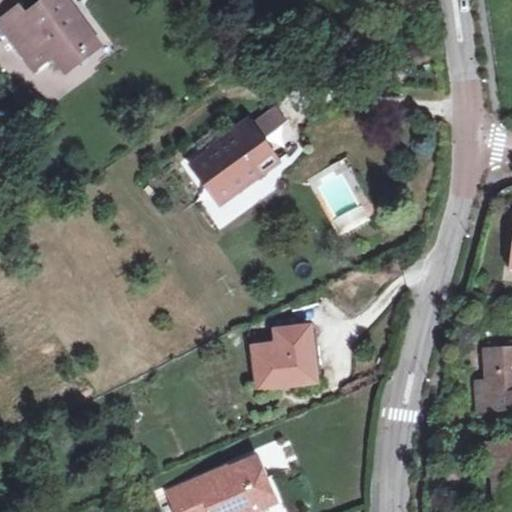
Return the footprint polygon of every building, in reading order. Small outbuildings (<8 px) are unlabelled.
[(3,27),(31,62),(49,46),(61,57),(70,69),(104,44),(66,0),(53,0),(30,18),(22,11),(3,27)] [(49,46),(31,62),(40,73),(61,57),(49,46)] [(210,155),(229,179),(238,170),(249,185),(295,150),(267,113),(210,155)] [(239,192),(249,185),(238,170),(229,179),(239,192)] [(318,376),(311,319),(275,323),(276,335),(255,339),(260,381),(318,376)] [(511,345),(487,347),(489,378),(479,379),(480,408),(511,406),(511,345)] [(511,438),(482,441),(483,471),(491,470),(494,501),(511,499),(511,438)] [(207,499),(212,511),(248,511),(257,508),(253,497),(275,489),(258,450),(202,475),(200,471),(175,483),(184,507),(207,499)]
